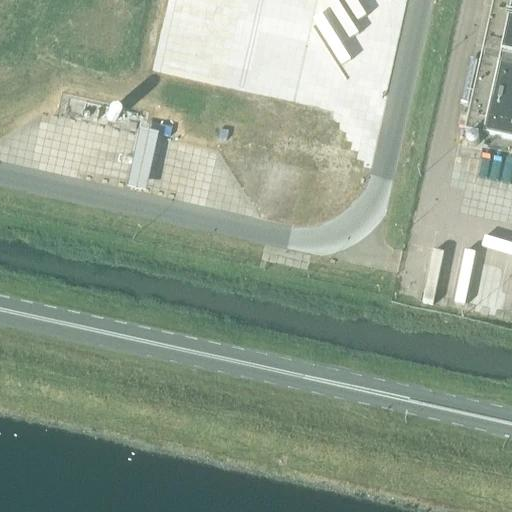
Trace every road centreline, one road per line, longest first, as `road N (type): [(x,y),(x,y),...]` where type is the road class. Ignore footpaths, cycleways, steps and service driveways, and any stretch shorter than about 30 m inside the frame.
road 1 (unclassified): [(0,176),(327,243),(360,223),(386,181),(424,0)]
road 2 (primary): [(511,423),(0,309)]
